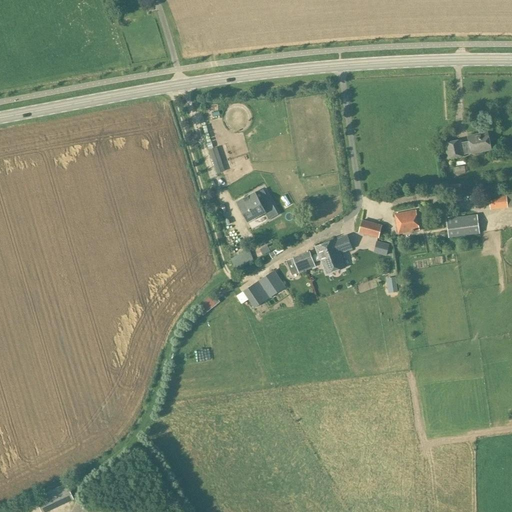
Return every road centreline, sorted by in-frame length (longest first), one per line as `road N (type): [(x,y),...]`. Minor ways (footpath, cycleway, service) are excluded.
road 1 (secondary): [(0,119),(253,74),(511,60)]
road 2 (track): [(114,450),(148,407),(175,322),(226,273)]
road 3 (track): [(226,273),(169,87)]
